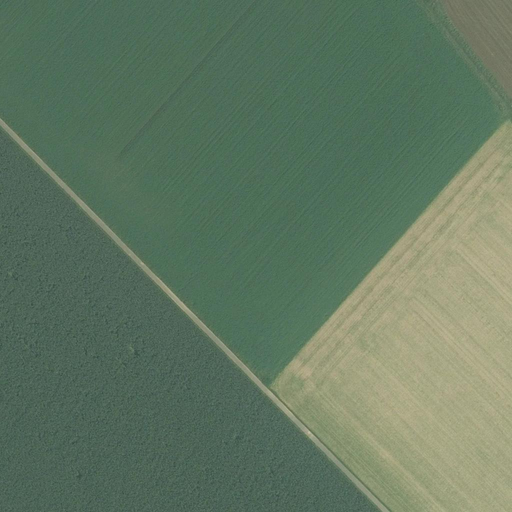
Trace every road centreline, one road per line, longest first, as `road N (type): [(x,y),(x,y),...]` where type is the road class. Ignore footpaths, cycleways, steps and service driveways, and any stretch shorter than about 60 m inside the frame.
road 1 (track): [(0,122),(385,511)]
road 2 (track): [(418,0),(511,117)]
